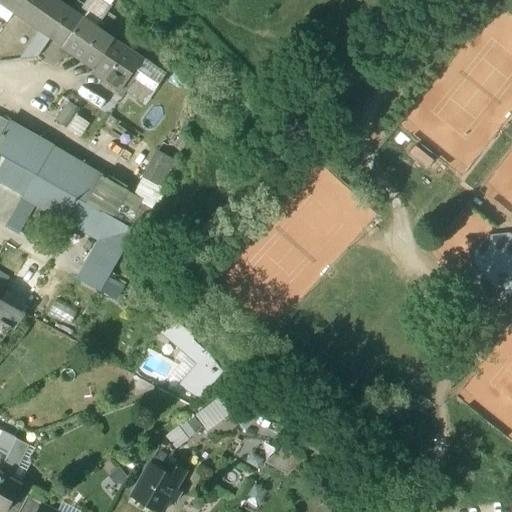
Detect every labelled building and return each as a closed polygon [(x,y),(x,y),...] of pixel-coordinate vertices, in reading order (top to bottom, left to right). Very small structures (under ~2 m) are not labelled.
[(0,0),(0,1),(12,10),(18,0),(0,0)] [(71,9),(58,0),(18,0),(12,10),(40,29),(52,37),(71,9)] [(111,5),(102,0),(89,0),(85,6),(77,1),(71,9),(84,18),(96,26),(111,5)] [(71,9),(52,37),(65,46),(84,18),(71,9)] [(96,26),(84,18),(65,46),(97,68),(116,39),(96,26)] [(52,37),(40,29),(22,59),(37,57),(52,37)] [(144,59),(116,39),(97,68),(95,71),(122,89),(123,89),(143,59),(144,59)] [(167,76),(143,59),(123,89),(122,89),(120,93),(125,96),(135,80),(142,85),(145,81),(156,89),(157,90),(167,76)] [(157,90),(156,89),(147,103),(163,113),(172,100),(157,90)] [(76,107),(62,97),(52,111),(57,115),(56,122),(63,127),(76,107)] [(0,152),(7,157),(36,174),(52,147),(37,139),(41,133),(28,127),(22,129),(0,116),(0,152)] [(85,166),(52,147),(36,174),(69,193),(85,166)] [(36,174),(7,157),(0,169),(0,182),(23,196),(36,174)] [(110,180),(85,166),(69,193),(90,205),(128,227),(143,201),(124,190),(126,186),(111,177),(110,180)] [(69,193),(36,174),(23,196),(22,198),(38,207),(76,229),(90,205),(69,193)] [(171,183),(154,174),(145,191),(152,195),(150,200),(160,205),(171,183)] [(22,234),(38,207),(22,198),(6,225),(22,234)] [(128,227),(90,205),(76,229),(99,241),(77,278),(117,301),(124,287),(106,277),(133,230),(128,227)] [(491,238),(477,254),(484,260),(467,281),(467,285),(487,301),(491,300),(497,292),(496,287),(502,286),(511,274),(511,239),(507,235),(491,238)] [(432,252),(451,268),(460,257),(441,241),(432,252)] [(0,337),(2,339),(23,314),(0,300),(0,337)] [(223,369),(195,340),(186,350),(201,364),(191,376),(198,382),(191,390),(199,397),(223,369)] [(182,445),(200,426),(189,416),(172,435),(182,445)] [(0,471),(1,472),(16,439),(2,431),(0,436),(0,471)] [(1,472),(5,474),(7,471),(14,474),(28,446),(16,439),(1,472)] [(171,473),(152,462),(134,494),(164,511),(177,488),(182,479),(171,473)] [(185,474),(174,468),(171,473),(182,479),(185,474)] [(1,472),(0,472),(0,511),(5,511),(22,483),(5,474),(1,472)] [(177,488),(169,501),(175,505),(183,492),(177,488)] [(40,511),(43,508),(26,500),(19,511),(40,511)]
